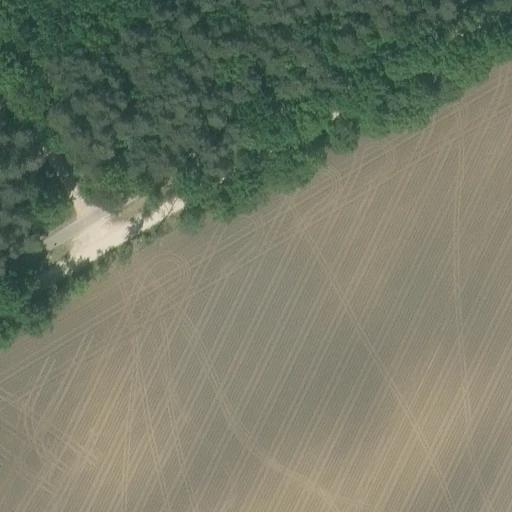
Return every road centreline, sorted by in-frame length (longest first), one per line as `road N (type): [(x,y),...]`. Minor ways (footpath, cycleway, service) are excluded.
road 1 (track): [(0,300),(500,0)]
road 2 (track): [(0,68),(96,245)]
